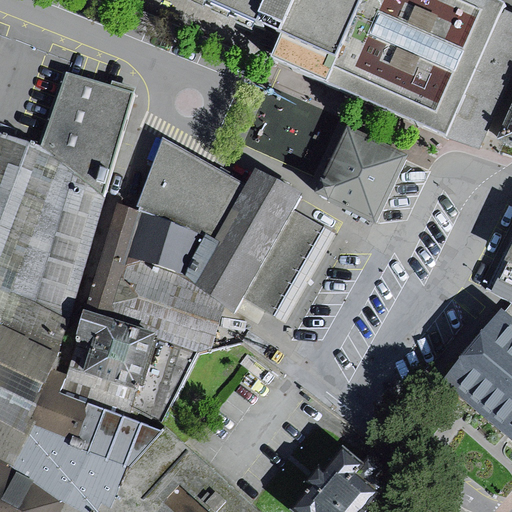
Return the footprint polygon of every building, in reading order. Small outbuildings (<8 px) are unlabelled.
[(201,0),(241,17),(295,41),(283,66),(342,91),(379,0),(201,0)] [(379,0),(342,91),(456,143),(511,17),(511,9),(490,0),(379,0)] [(58,46),(7,30),(0,50),(0,92),(39,105),(58,46)] [(0,511),(173,511),(168,507),(186,490),(210,511),(258,511),(173,434),(52,396),(71,323),(107,201),(138,98),(70,79),(44,153),(0,138),(0,511)] [(511,101),(497,136),(511,142),(511,101)] [(374,218),(404,155),(344,126),(314,190),(345,204),(374,218)] [(142,215),(117,208),(78,345),(97,351),(89,377),(71,369),(65,392),(167,423),(202,356),(215,353),(233,313),(259,325),(264,314),(290,327),(341,237),(304,217),(312,202),(260,175),(250,191),(169,144),(142,215)] [(511,268),(497,295),(511,303),(511,268)] [(511,319),(503,312),(446,379),(511,434),(511,319)] [(315,492),(298,511),(378,511),(389,498),(373,485),(381,474),(350,451),(329,476),(323,471),(310,488),(315,492)]
